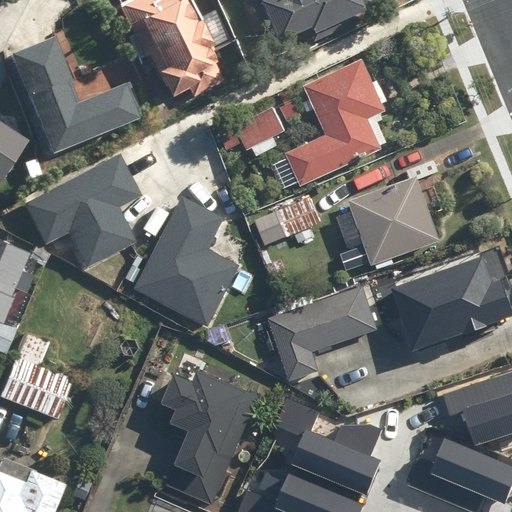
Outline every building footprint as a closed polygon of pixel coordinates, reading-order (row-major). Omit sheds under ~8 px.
[(132,0),(125,4),(138,32),(132,35),(142,57),(153,52),(162,72),(167,70),(177,92),(208,77),(203,68),(217,61),(216,60),(224,56),(216,41),(220,39),(200,0),(132,0)] [(279,27),(284,37),(316,23),(319,30),(379,3),(377,0),(261,0),(254,3),(267,32),(279,27)] [(58,33),(16,49),(56,152),(144,115),(131,80),(79,100),(72,80),(76,79),(58,33)] [(335,133),(293,152),(308,184),(391,147),(377,116),(396,107),(372,55),(312,83),(318,97),(309,101),(313,110),(322,106),(335,133)] [(221,132),(228,148),(247,139),(251,149),(296,127),(284,102),(221,132)] [(0,116),(0,181),(2,183),(32,140),(0,116)] [(142,194),(122,155),(27,205),(47,243),(71,231),(88,264),(135,240),(118,206),(142,194)] [(426,173),(356,197),(360,210),(343,215),(354,247),(371,241),(378,263),(449,239),(426,173)] [(315,196),(286,206),(296,239),(325,230),(315,196)] [(222,219),(183,199),(135,289),(207,326),(238,266),(206,250),(222,219)] [(0,316),(7,320),(19,293),(16,291),(18,287),(30,292),(38,274),(25,269),(34,249),(0,235),(0,316)] [(482,256),(392,289),(415,350),(511,313),(511,311),(500,280),(492,283),(482,256)] [(370,284),(273,318),(295,380),(327,368),(321,350),(385,328),(370,284)] [(27,331),(2,396),(61,419),(78,377),(43,364),(52,340),(27,331)] [(189,407),(183,420),(188,422),(183,435),(191,438),(174,483),(224,501),(267,392),(258,389),(259,386),(210,367),(208,371),(203,369),(200,375),(186,370),(174,401),(189,407)] [(464,410),(476,446),(511,434),(511,372),(444,395),(451,415),(464,410)] [(318,413),(286,399),(274,426),(302,438),(291,463),(366,495),(381,459),(371,455),(384,431),(367,424),(343,423),(334,443),(309,433),(318,413)] [(511,488),(511,467),(445,439),(423,490),(475,511),(478,511),(485,497),(505,505),(511,488)] [(0,468),(0,511),(57,511),(70,482),(7,456),(1,469),(0,468)] [(360,511),(364,504),(269,464),(257,494),(249,490),(239,511),(360,511)]
